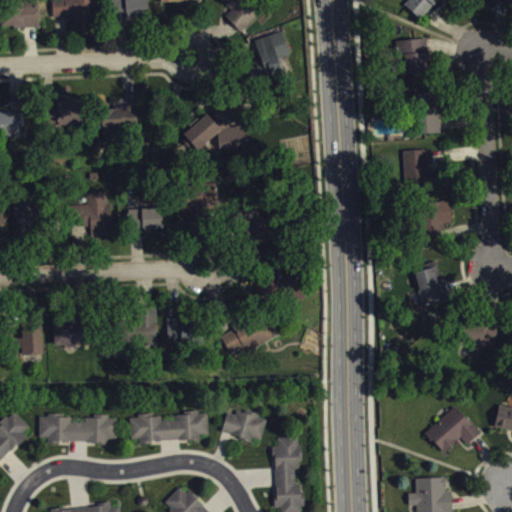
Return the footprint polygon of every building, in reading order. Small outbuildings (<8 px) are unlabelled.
[(162,0),(162,9),(175,8),(175,11),(199,10),(198,0),(162,0)] [(416,0),(407,13),(425,26),(443,0),(416,0)] [(76,31),(98,31),(96,1),(54,2),(55,24),(76,23),(76,31)] [(113,4),(113,28),(151,26),(150,2),(113,4)] [(40,33),(40,9),(3,9),(3,33),(40,33)] [(256,45),(267,85),(288,80),(285,72),(294,70),(285,38),(256,45)] [(431,78),(426,44),(399,48),(404,81),(431,78)] [(442,139),(441,98),(415,99),(417,140),(442,139)] [(250,154),(247,133),(242,126),(241,124),(225,106),(185,141),(186,151),(192,158),(199,157),(210,148),(219,158),(250,154)] [(86,132),(85,108),(60,109),(60,133),(86,132)] [(104,136),(141,135),(140,113),(104,113),(104,136)] [(0,144),(27,143),(27,118),(0,118),(0,144)] [(405,157),(406,188),(430,187),(429,156),(405,157)] [(209,196),(176,202),(179,224),(213,218),(209,196)] [(88,199),(89,211),(76,212),(77,231),(90,231),(90,242),(114,241),(113,209),(109,209),(108,199),(88,199)] [(16,207),(16,241),(40,241),(40,207),(16,207)] [(453,231),(453,211),(425,212),(426,252),(445,252),(444,232),(453,231)] [(276,235),(255,213),(238,228),(259,251),(276,235)] [(130,214),(129,237),(165,238),(165,215),(130,214)] [(448,305),(439,267),(428,270),(429,275),(416,279),(424,311),(448,305)] [(158,313),(137,312),(136,349),(157,349),(158,313)] [(281,343),(270,320),(223,342),(232,361),(241,357),(242,361),(281,343)] [(55,324),(56,352),(89,351),(88,323),(55,324)] [(192,324),(168,324),(169,351),(206,350),(205,333),(193,333),(192,324)] [(464,326),(462,348),(471,349),(470,357),(483,358),(484,352),(497,354),(499,330),(464,326)] [(44,361),(45,335),(20,334),(19,361),(44,361)] [(511,413),(501,411),(497,433),(511,436),(511,413)] [(469,451),(482,439),(457,412),(427,440),(445,460),(463,444),(469,451)] [(263,446),(269,424),(239,416),(238,421),(229,419),(223,440),(253,447),(254,444),(263,446)] [(0,469),(27,440),(25,439),(31,432),(14,417),(0,432),(0,469)] [(131,423),(133,445),(142,445),(142,449),(202,445),(202,441),(211,440),(209,418),(177,420),(177,426),(164,427),(163,421),(131,423)] [(50,449),(110,448),(110,445),(119,445),(119,423),(87,423),(87,428),(73,428),(73,422),(41,422),(41,443),(50,443),(50,449)] [(276,511),(304,511),(304,489),(297,490),(297,475),(303,475),(302,444),(279,444),(280,453),(276,453),(276,511)] [(454,511),(454,497),(447,497),(447,484),(417,485),(418,499),(410,499),(410,511),(411,511),(418,511),(417,511),(454,511)] [(205,511),(185,491),(165,509),(168,511),(205,511)]
